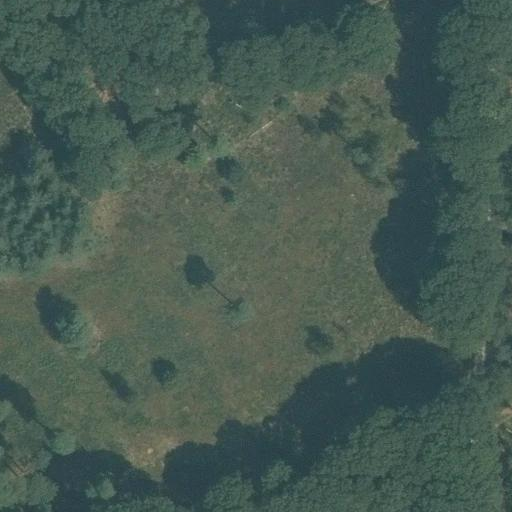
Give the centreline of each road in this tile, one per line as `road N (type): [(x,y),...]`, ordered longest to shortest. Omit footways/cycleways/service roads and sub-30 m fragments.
road 1 (track): [(477,511),(505,0)]
road 2 (track): [(483,400),(279,489)]
